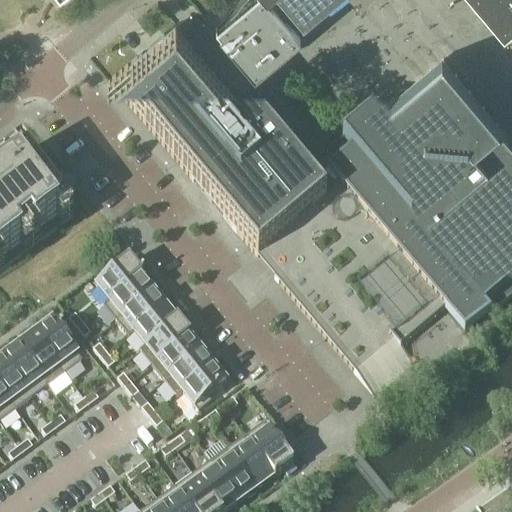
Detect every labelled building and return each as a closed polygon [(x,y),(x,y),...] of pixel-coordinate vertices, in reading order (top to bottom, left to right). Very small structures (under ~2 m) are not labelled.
[(511,0),(238,0),(214,21),(254,69),(300,30),(294,22),(318,2),(320,0),(500,0),(506,5),(511,0)] [(164,33),(107,81),(192,182),(193,184),(194,183),(222,217),(233,232),(236,234),(257,259),(314,211),(325,202),(302,174),(175,24),(164,33)] [(350,151),(326,172),(341,189),(377,232),(439,306),(445,312),(444,312),(457,327),(464,335),(488,316),(489,316),(511,298),(511,139),(501,127),(442,56),(341,141),(350,151)] [(0,273),(71,220),(73,219),(63,204),(60,206),(58,204),(57,201),(52,195),(47,189),(45,186),(21,154),(13,160),(13,161),(0,170),(0,273)] [(314,211),(257,259),(274,280),(356,377),(395,344),(439,306),(377,232),(341,189),(325,202),(314,211)] [(109,305),(141,281),(143,279),(142,277),(140,278),(128,263),(96,289),(109,305)] [(116,326),(153,296),(141,281),(109,305),(103,310),(116,326)] [(134,336),(165,311),(153,296),(116,326),(128,341),(134,336)] [(144,349),(175,324),(165,311),(134,336),(144,349)] [(82,327),(75,317),(68,322),(76,332),(82,327)] [(152,370),(189,341),(190,340),(176,323),(175,324),(144,349),(139,354),(152,370)] [(82,364),(61,336),(62,334),(60,332),(59,333),(52,324),(36,336),(65,376),(82,364)] [(90,336),(82,327),(76,332),(83,341),(90,336)] [(65,376),(36,336),(19,349),(49,389),(65,376)] [(170,381),(201,356),(189,341),(152,370),(164,385),(170,381)] [(106,357),(99,347),(92,352),(100,362),(106,357)] [(49,389),(19,349),(3,361),(32,401),(49,389)] [(185,400),(216,375),(201,356),(170,381),(185,400)] [(114,366),(106,357),(100,362),(108,371),(114,366)] [(32,401),(3,361),(0,362),(0,390),(16,413),(32,401)] [(217,392),(225,385),(216,375),(185,400),(194,411),(198,416),(211,405),(207,400),(214,394),(215,396),(218,394),(217,392)] [(131,386),(123,377),(117,382),(124,392),(131,386)] [(138,396),(131,386),(124,392),(132,401),(138,396)] [(0,424),(16,413),(0,390),(0,424)] [(98,402),(93,395),(83,402),(88,409),(98,402)] [(227,415),(237,408),(232,401),(222,409),(227,415)] [(78,416),(88,409),(83,402),(73,409),(78,416)] [(155,416),(147,407),(141,412),(148,421),(155,416)] [(220,421),(215,414),(205,421),(210,428),(220,421)] [(162,426),(155,416),(148,421),(156,431),(162,426)] [(65,426),(60,419),(50,426),(55,433),(65,426)] [(200,435),(210,428),(205,421),(195,428),(200,435)] [(45,440),(55,433),(50,426),(41,433),(45,440)] [(269,434),(263,426),(244,440),(273,481),(275,483),(276,482),(275,480),(293,468),(278,447),(283,444),(274,430),(269,434)] [(175,453),(184,446),(180,439),(170,447),(175,453)] [(273,481),(244,440),(226,453),(255,493),(273,481)] [(22,457),(32,450),(27,443),(17,450),(22,457)] [(165,460),(175,453),(170,447),(160,454),(165,460)] [(12,464),(22,457),(17,450),(8,458),(12,464)] [(255,493),(226,453),(210,464),(239,505),(248,499),(249,500),(256,495),(255,493)] [(229,511),(239,505),(210,464),(193,477),(218,511),(229,511)] [(140,479),(149,472),(145,465),(135,472),(140,479)] [(140,479),(135,472),(125,479),(130,486),(140,479)] [(218,511),(193,477),(174,491),(189,511),(218,511)] [(114,497),(110,490),(100,497),(105,504),(114,497)] [(189,511),(174,491),(156,504),(161,511),(189,511)] [(95,511),(105,504),(100,497),(90,504),(95,511)]
